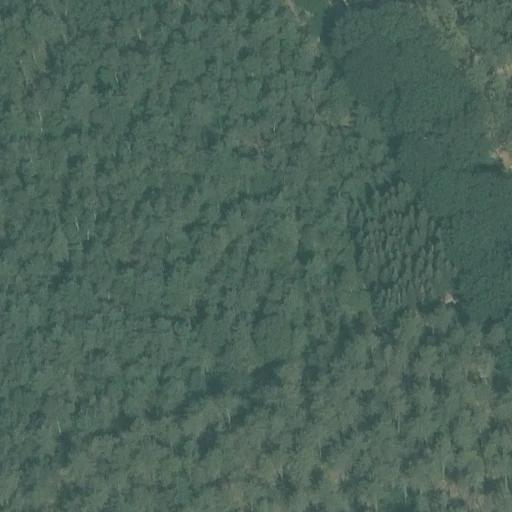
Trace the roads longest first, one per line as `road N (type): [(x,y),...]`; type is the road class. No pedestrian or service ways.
road 1 (track): [(511,304),(0,506)]
road 2 (track): [(345,0),(511,288)]
